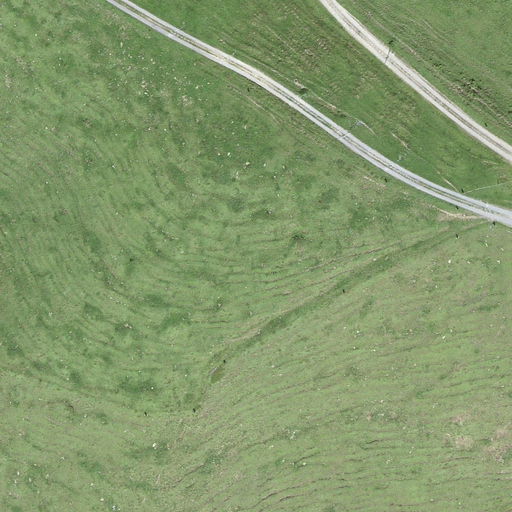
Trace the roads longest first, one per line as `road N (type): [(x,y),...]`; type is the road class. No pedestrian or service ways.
road 1 (track): [(120,0),(422,184),(511,219)]
road 2 (track): [(327,0),(462,121),(511,155)]
